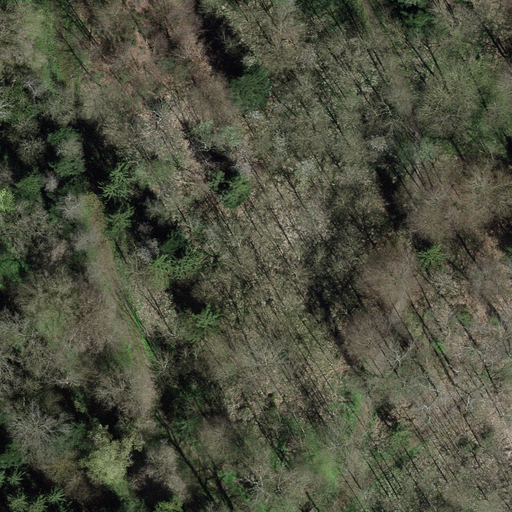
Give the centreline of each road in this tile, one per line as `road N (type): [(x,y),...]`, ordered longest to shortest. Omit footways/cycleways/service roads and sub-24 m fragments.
road 1 (track): [(330,453),(248,465),(152,428),(65,135),(40,0)]
road 2 (track): [(330,453),(380,345),(406,262),(421,99),(441,0)]
road 3 (track): [(330,453),(511,348)]
